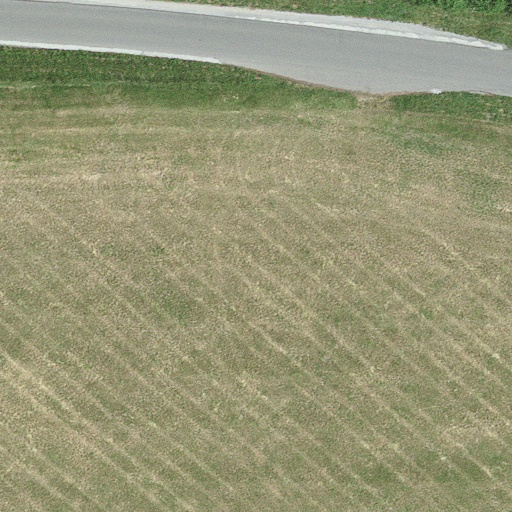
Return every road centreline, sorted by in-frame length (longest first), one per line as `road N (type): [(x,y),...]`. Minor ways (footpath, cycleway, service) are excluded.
road 1 (unknown): [(0,104),(207,99),(511,145)]
road 2 (unclassified): [(511,70),(0,17)]
